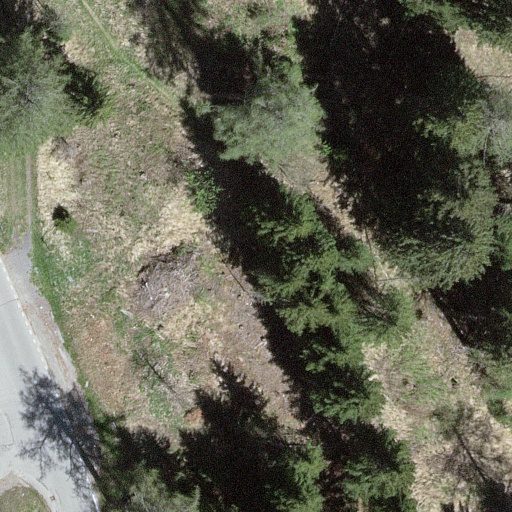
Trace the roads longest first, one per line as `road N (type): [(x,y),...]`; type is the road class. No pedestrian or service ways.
road 1 (track): [(20,376),(19,90),(0,40)]
road 2 (unclassified): [(72,511),(0,327)]
